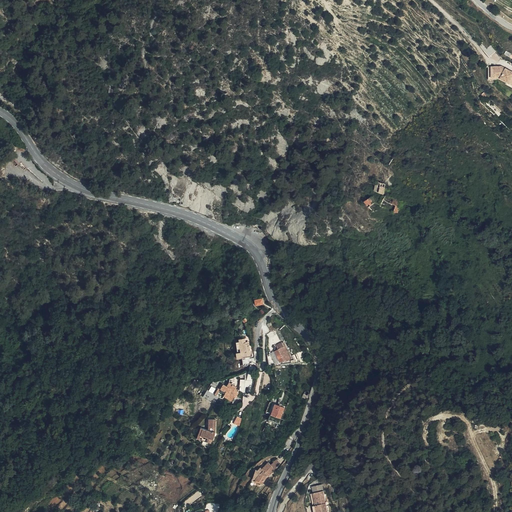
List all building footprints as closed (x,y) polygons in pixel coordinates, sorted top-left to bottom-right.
[(489,43),(483,49),(490,56),(496,51),(489,43)] [(511,82),(511,71),(502,66),(492,66),(492,77),(499,77),(510,83),(511,81),(511,82)] [(386,184),(378,181),(377,182),(375,190),(385,194),(386,184)] [(373,196),(366,201),(374,212),(374,213),(387,212),(389,209),(394,212),(399,211),(402,201),(402,200),(386,195),(385,197),(383,196),(380,202),(376,197),(374,199),(373,196)] [(257,356),(255,344),(251,345),(251,343),(250,340),(244,341),(245,344),(242,344),(244,355),(243,355),(244,361),(251,360),(251,358),(257,356)] [(282,344),(284,348),(281,350),(287,361),(294,357),(295,359),(298,357),(297,355),(289,341),(282,344)] [(287,361),(281,350),(277,352),(283,363),(287,361)] [(233,385),(228,382),(221,393),(229,398),(231,395),(238,399),(241,395),(249,398),(250,387),(248,385),(245,389),(242,387),(242,385),(235,381),(233,385)] [(215,402),(219,396),(213,392),(216,387),(211,384),(204,396),(215,402)] [(295,407),(285,403),(282,414),(292,417),(295,407)] [(216,430),(211,428),(206,439),(217,444),(219,439),(221,440),(223,434),(222,419),(215,419),(216,430)] [(280,472),(287,467),(283,463),(277,468),(275,466),(269,470),(268,469),(263,474),(260,473),(258,481),(260,484),(259,486),(266,489),(272,481),(271,480),(272,478),(274,479),(280,474),(280,472)] [(327,511),(324,491),(314,492),(316,505),(317,511),(327,511)]
